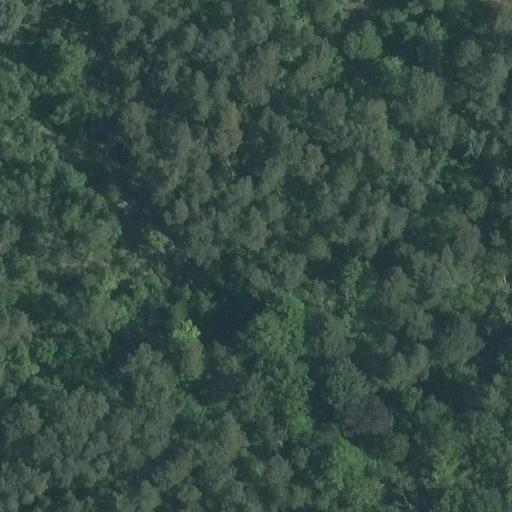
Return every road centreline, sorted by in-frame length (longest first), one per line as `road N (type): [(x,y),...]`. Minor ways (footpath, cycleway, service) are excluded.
road 1 (unknown): [(0,432),(154,260),(368,82),(437,0)]
road 2 (track): [(511,267),(305,0)]
road 3 (track): [(143,511),(266,401),(348,511)]
